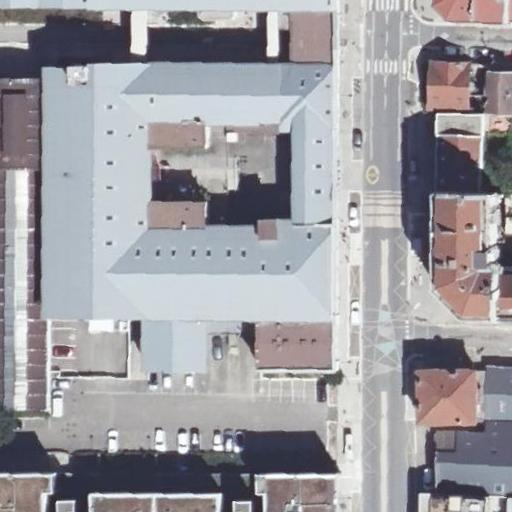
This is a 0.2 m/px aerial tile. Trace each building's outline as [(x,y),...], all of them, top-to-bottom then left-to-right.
[(286,6),(340,6),(340,0),(96,0),(96,4),(136,5),(149,5),(203,5),(203,14),(207,17),(234,18),(238,14),(238,5),(272,6),(281,6),(286,6)] [(511,0),(440,0),(441,3),(454,18),(498,20),(498,19),(510,20),(511,20),(511,0)] [(136,60),(149,61),(149,42),(149,5),(136,5),(136,42),(136,60)] [(271,62),(281,62),(281,40),(281,6),(272,6),(271,40),(271,62)] [(293,62),(339,61),(339,39),(340,6),(286,6),(286,23),(293,23),(293,40),(293,62)] [(262,315),(261,337),(261,368),(328,368),(339,369),(340,177),(339,61),(293,62),(281,62),(271,62),(149,61),(136,60),(98,60),(98,64),(76,64),(76,69),(52,70),(52,79),(0,79),(0,408),(50,409),(50,376),(51,313),(149,314),(150,366),(208,367),(208,337),(208,315),(262,315)] [(432,106),(469,108),(472,63),(434,62),(432,106)] [(490,111),(511,111),(511,65),(498,65),(498,72),(492,72),(490,111)] [(439,189),(481,191),(481,183),(485,113),(441,112),(440,113),(439,189)] [(502,320),(504,270),(502,270),(501,271),(501,279),(495,278),(496,249),(500,250),(500,241),(496,241),(497,192),(486,191),(481,191),(439,189),(439,227),(438,265),(438,266),(438,267),(438,289),(439,290),(468,319),(502,320)] [(425,233),(417,233),(418,255),(426,255),(425,233)] [(511,320),(511,269),(504,270),(502,320),(511,320)] [(511,368),(478,369),(479,420),(511,419),(511,368)] [(478,407),(478,369),(423,371),(423,421),(479,420),(478,407)] [(511,422),(487,422),(487,432),(462,431),(461,451),(439,450),(439,491),(510,495),(511,495),(511,422)] [(344,423),(344,444),(349,445),(353,445),(353,423),(344,423)] [(337,511),(342,473),(0,472),(0,511),(337,511)] [(427,511),(509,511),(510,495),(439,491),(429,491),(427,511)]
